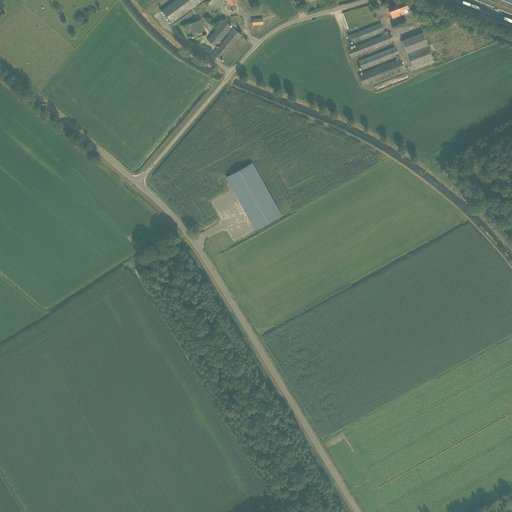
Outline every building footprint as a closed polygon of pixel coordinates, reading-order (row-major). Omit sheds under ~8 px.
[(175,0),(162,9),(172,23),(202,0),(175,0)] [(392,17),(392,18),(408,12),(407,9),(409,8),(406,0),(385,8),(388,15),(389,18),(392,17)] [(223,20),(207,39),(216,46),(228,31),(229,32),(230,33),(212,54),(220,60),(241,35),(223,20)] [(196,21),(184,26),(188,37),(196,34),(200,32),(196,21)] [(379,24),(348,36),(350,41),(352,40),(353,43),(381,32),(383,36),(348,49),(351,57),(392,42),(394,47),(359,61),(362,69),(395,56),(397,60),(396,60),(358,75),(363,86),(405,70),(400,58),(399,54),(396,46),(393,41),(390,33),(385,35),(384,31),(381,22),(378,23),(379,24)] [(402,40),(412,67),(433,59),(423,32),(402,40)] [(252,162),(226,176),(255,229),(276,217),(281,214),(252,162)]
